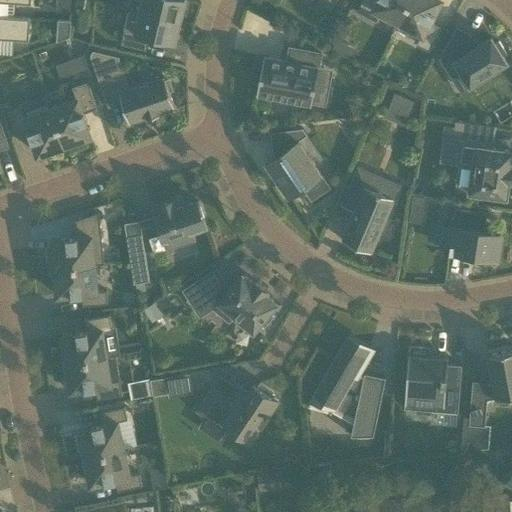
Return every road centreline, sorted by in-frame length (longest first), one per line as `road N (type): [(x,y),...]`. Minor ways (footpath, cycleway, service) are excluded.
road 1 (residential): [(511,288),(422,301),(332,276),(282,241),(238,191),(218,137)]
road 2 (residential): [(46,511),(0,240)]
road 3 (residential): [(0,208),(218,137)]
road 4 (residential): [(218,137),(214,36),(228,0)]
